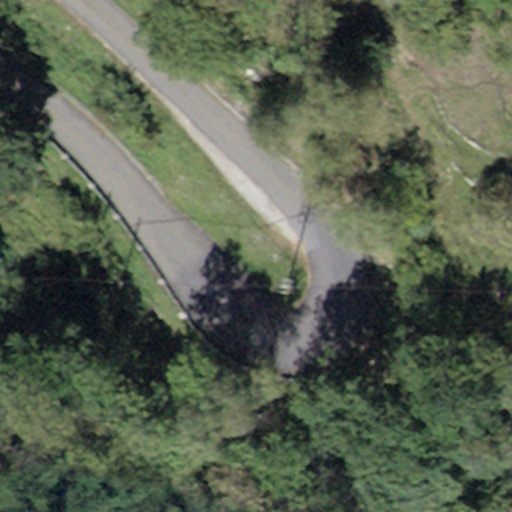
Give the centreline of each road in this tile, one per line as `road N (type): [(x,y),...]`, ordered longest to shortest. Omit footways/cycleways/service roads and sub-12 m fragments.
road 1 (tertiary): [(0,76),(102,167),(254,338),(296,350),(333,327),(344,274),(304,206),(78,0)]
road 2 (track): [(333,327),(415,344),(511,340)]
